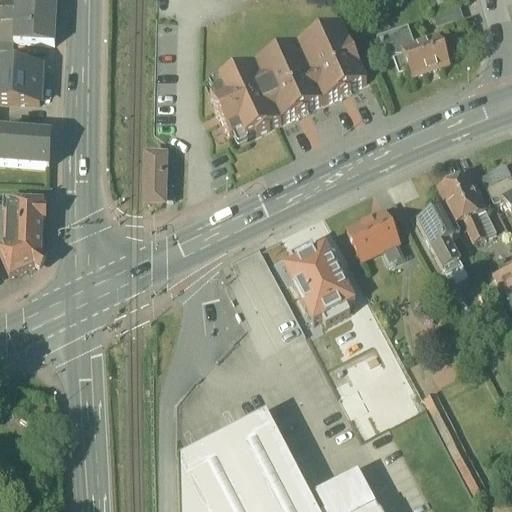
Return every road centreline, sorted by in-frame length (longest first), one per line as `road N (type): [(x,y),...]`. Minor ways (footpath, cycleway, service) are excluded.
road 1 (secondary): [(511,96),(85,292)]
road 2 (secondary): [(88,0),(85,292)]
road 3 (secondary): [(85,292),(97,511)]
